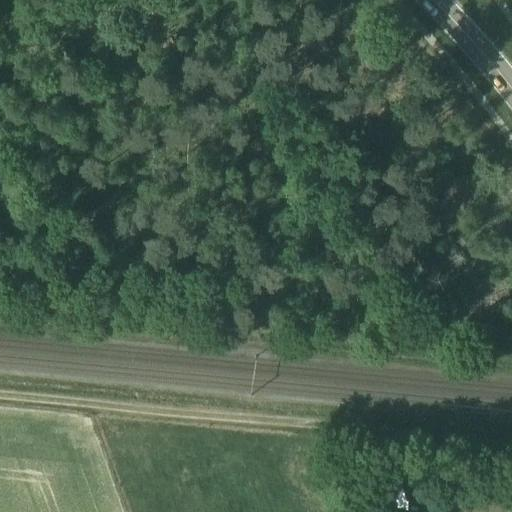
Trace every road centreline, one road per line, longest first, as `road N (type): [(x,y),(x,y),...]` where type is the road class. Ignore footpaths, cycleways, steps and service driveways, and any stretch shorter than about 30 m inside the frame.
road 1 (track): [(0,397),(435,434),(511,450)]
road 2 (primary): [(511,89),(431,0)]
